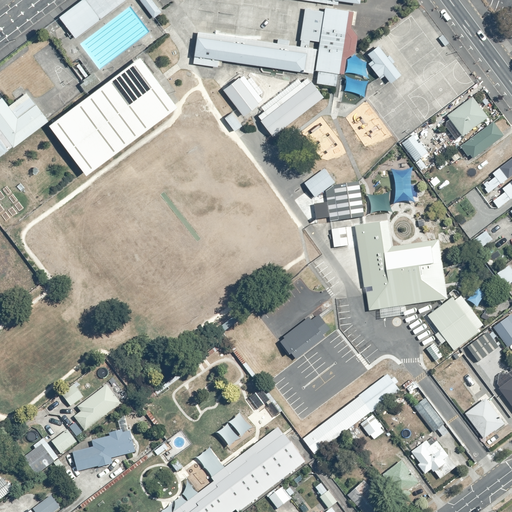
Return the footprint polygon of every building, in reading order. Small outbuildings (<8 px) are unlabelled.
[(109,0),(72,0),(52,16),(65,33),(109,0)] [(161,12),(152,0),(138,0),(152,18),(161,12)] [(350,14),(324,11),(316,71),(342,75),(350,14)] [(306,53),(196,37),(193,57),(304,73),(306,53)] [(373,45),(361,54),(383,82),(394,74),(373,45)] [(179,109),(140,57),(47,126),(86,178),(179,109)] [(0,143),(48,108),(22,72),(0,87),(0,143)] [(260,102),(241,77),(226,89),(245,114),(260,102)] [(323,98),(311,81),(260,121),(273,137),(323,98)] [(447,127),(457,140),(462,136),(487,117),(471,97),(446,116),(452,123),(447,127)] [(243,123),(234,110),(223,118),(233,130),(243,123)] [(503,135),(493,122),(461,146),(471,160),(503,135)] [(427,152),(413,134),(401,143),(415,161),(427,152)] [(511,175),(511,158),(492,173),(494,175),(482,184),(488,193),(511,175)] [(332,174),(322,160),(299,176),(310,190),(332,174)] [(410,170),(392,170),(392,201),(410,201),(410,170)] [(440,181),(435,176),(428,182),(433,187),(440,181)] [(511,198),(511,179),(501,188),(503,190),(491,199),(498,209),(511,198)] [(326,192),(330,221),(363,216),(358,182),(336,185),(326,192)] [(360,241),(368,304),(431,297),(425,246),(384,251),(381,221),(324,228),(326,245),(360,241)] [(492,239),(486,230),(473,240),(480,249),(492,239)] [(511,281),(511,270),(508,265),(497,273),(506,286),(511,281)] [(440,305),(423,312),(434,335),(450,327),(440,305)] [(306,312),(270,341),(287,361),(323,333),(306,312)] [(511,343),(511,312),(511,313),(492,327),(507,347),(511,343)] [(498,347),(488,331),(466,346),(477,362),(498,347)] [(443,355),(433,342),(424,348),(434,362),(443,355)] [(483,389),(468,371),(460,378),(474,396),(483,389)] [(511,377),(498,388),(511,406),(511,377)] [(377,378),(299,434),(309,449),(388,393),(377,378)] [(74,385),(60,396),(70,407),(83,396),(74,385)] [(121,403),(107,385),(78,407),(81,411),(74,417),(84,431),(121,403)] [(269,400),(260,388),(248,397),(257,409),(269,400)] [(433,432),(438,429),(443,435),(448,431),(444,425),(425,398),(414,406),(433,432)] [(503,423),(485,398),(464,413),(483,438),(503,423)] [(77,441),(67,429),(51,441),(60,454),(77,441)] [(77,472),(112,464),(111,459),(134,453),(129,431),(123,433),(122,429),(113,431),(114,435),(95,439),(97,444),(72,450),(77,472)] [(44,438),(34,445),(36,448),(23,457),(35,475),(53,462),(58,468),(63,465),(44,438)] [(233,511),(294,465),(276,440),(209,488),(227,511),(233,511)] [(445,475),(439,467),(445,463),(443,459),(448,455),(436,440),(429,446),(425,441),(411,452),(419,462),(417,464),(425,473),(430,469),(433,472),(434,472),(440,479),(445,475)] [(163,442),(151,450),(156,456),(167,448),(163,442)] [(400,502),(411,493),(409,490),(420,481),(405,459),(381,476),(400,502)] [(4,475),(0,477),(0,499),(14,489),(4,475)] [(365,481),(348,494),(362,511),(376,511),(385,505),(365,481)] [(336,502),(321,482),(314,487),(320,495),(319,496),(328,508),(336,502)] [(290,485),(284,489),(282,485),(267,496),(277,509),(291,498),(289,496),(295,492),(290,485)] [(51,495),(26,511),(53,511),(59,508),(51,495)]
